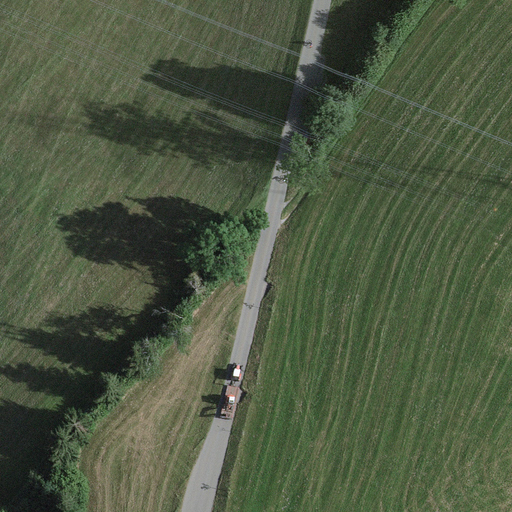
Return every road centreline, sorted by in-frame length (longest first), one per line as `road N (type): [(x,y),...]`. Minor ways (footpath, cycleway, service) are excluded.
road 1 (tertiary): [(326,0),(199,511)]
road 2 (track): [(274,220),(434,0)]
